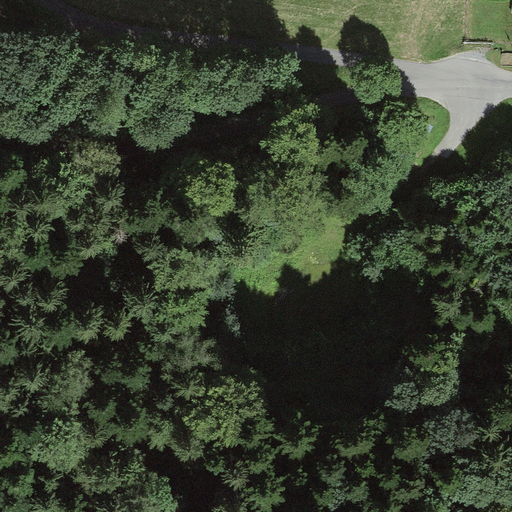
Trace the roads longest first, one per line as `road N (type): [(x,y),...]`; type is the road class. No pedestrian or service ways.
road 1 (residential): [(447,82),(281,104),(137,145),(0,127)]
road 2 (residential): [(45,0),(103,25),(447,82)]
